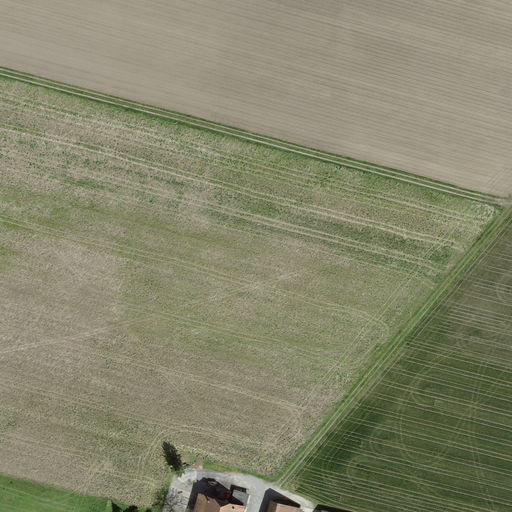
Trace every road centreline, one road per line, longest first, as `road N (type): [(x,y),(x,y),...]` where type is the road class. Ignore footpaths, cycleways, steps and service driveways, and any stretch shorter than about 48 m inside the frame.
road 1 (track): [(0,71),(511,198)]
road 2 (track): [(511,216),(262,499)]
